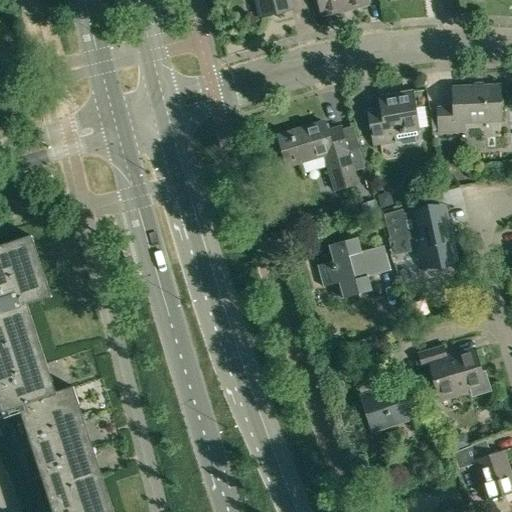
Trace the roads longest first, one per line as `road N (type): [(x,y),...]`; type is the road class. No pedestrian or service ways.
road 1 (secondary): [(303,511),(224,295),(174,119)]
road 2 (secondary): [(125,133),(232,511)]
road 3 (residential): [(174,119),(368,51)]
road 4 (residential): [(368,51),(168,94)]
road 5 (residential): [(499,317),(475,207),(511,201)]
road 6 (residential): [(511,43),(368,51)]
road 7 (residential): [(0,172),(125,133)]
road 8 (residential): [(118,109),(0,145)]
